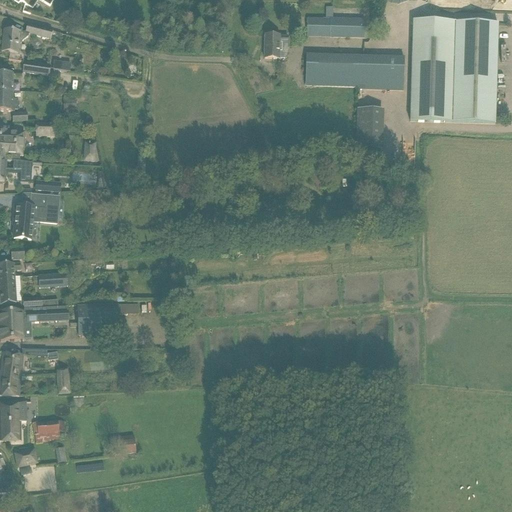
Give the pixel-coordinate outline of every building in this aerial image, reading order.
[(16,0),(27,7),(27,6),(32,10),(38,0),(50,7),(54,0),(16,0)] [(329,38),(329,39),(364,39),(365,20),(333,20),(330,20),(329,38)] [(498,25),(412,22),(409,123),(495,125),(498,25)] [(4,31),(1,53),(9,54),(9,61),(8,61),(22,64),(22,63),(23,62),(22,62),(23,58),(20,54),(18,54),(19,42),(22,42),(28,37),(28,35),(29,35),(41,38),(50,40),(52,33),(43,30),(27,26),(25,34),(20,33),(4,31)] [(279,44),(287,44),(287,38),(279,38),(279,37),(265,37),(264,60),(279,60),(279,44)] [(403,91),(404,60),(306,57),(305,87),(358,88),(358,90),(403,91)] [(52,62),(51,70),(68,73),(69,64),(52,62)] [(50,66),(24,63),(23,73),(49,76),(50,66)] [(13,75),(3,75),(0,74),(0,93),(12,94),(13,75)] [(12,100),(12,94),(0,93),(0,112),(12,113),(14,113),(14,111),(17,111),(18,100),(12,100)] [(64,112),(77,111),(76,97),(63,98),(64,112)] [(385,111),(358,110),(358,150),(384,150),(385,111)] [(27,115),(12,116),(12,124),(28,123),(27,115)] [(0,161),(6,161),(7,157),(12,158),(11,161),(20,162),(20,158),(24,159),(25,134),(8,133),(8,132),(0,131),(0,161)] [(84,143),(83,163),(95,164),(96,144),(84,143)] [(146,157),(138,156),(137,171),(146,171),(146,157)] [(0,161),(0,185),(5,185),(6,174),(20,175),(19,184),(28,185),(30,185),(31,166),(32,165),(12,162),(12,165),(13,165),(12,171),(6,171),(6,161),(0,161)] [(37,182),(37,191),(61,191),(61,182),(37,182)] [(43,224),(56,225),(59,199),(31,197),(30,209),(15,207),(14,218),(15,218),(14,240),(31,242),(33,223),(43,224)] [(11,262),(21,261),(24,261),(24,250),(11,250),(11,262)] [(0,278),(14,278),(14,273),(21,272),(20,265),(13,265),(0,265),(0,278)] [(66,275),(38,277),(39,290),(67,288),(66,275)] [(16,305),(14,278),(0,278),(0,303),(0,307),(16,305)] [(23,310),(29,309),(46,308),(46,302),(42,303),(42,300),(23,301),(23,310)] [(117,306),(77,308),(78,338),(118,336),(117,306)] [(0,324),(31,323),(60,322),(60,309),(23,310),(24,314),(0,314),(0,324)] [(31,326),(31,323),(0,324),(0,337),(0,342),(24,341),(23,327),(31,326)] [(47,351),(22,351),(22,356),(23,356),(30,358),(48,358),(48,361),(56,360),(56,354),(47,356),(47,351)] [(1,376),(20,378),(23,356),(22,356),(3,354),(1,376)] [(56,372),(58,396),(70,395),(68,371),(56,372)] [(20,378),(1,376),(0,380),(0,398),(8,399),(13,398),(19,398),(20,378)] [(26,423),(26,404),(0,404),(0,411),(0,412),(0,411),(0,443),(20,443),(20,423),(26,423)] [(65,423),(34,424),(34,439),(60,437),(60,434),(66,434),(65,423)] [(112,439),(113,457),(135,456),(134,438),(112,439)] [(30,466),(27,453),(15,456),(18,469),(30,466)] [(0,495),(12,494),(12,492),(11,484),(0,484),(0,495)]
